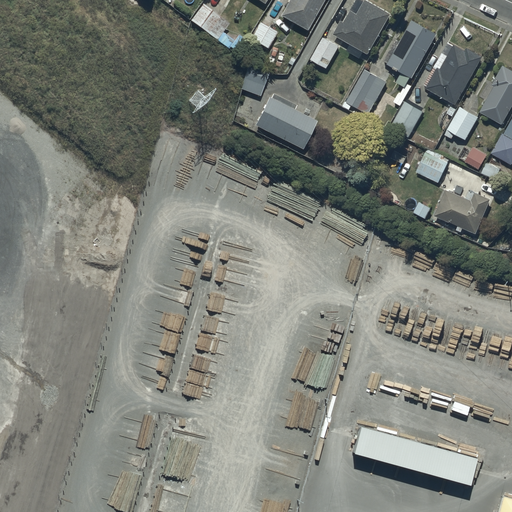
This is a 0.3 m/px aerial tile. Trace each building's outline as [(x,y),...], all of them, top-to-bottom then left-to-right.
[(323,0),(288,0),(281,14),(308,29),(323,0)] [(390,12),(369,0),(363,0),(357,13),(350,9),(344,20),(341,19),(334,33),(354,44),(352,47),(359,50),(360,48),(368,52),(381,29),(384,30),(390,20),(386,19),(390,12)] [(220,16),(202,2),(190,18),(208,32),(220,16)] [(436,32),(412,18),(399,40),(396,38),(384,59),(388,61),(387,63),(411,76),(436,32)] [(268,26),(260,22),(251,38),(268,47),(277,31),(274,29),(275,27),(269,24),(268,26)] [(339,45),(323,35),(310,57),(327,66),(339,45)] [(465,49),(453,43),(440,67),(437,66),(436,68),(432,66),(422,86),(456,103),(482,54),(466,46),(465,49)] [(268,72),(249,64),(240,87),(259,94),(268,72)] [(511,104),(511,68),(502,64),(492,83),(494,84),(480,110),(502,122),(511,104)] [(377,75),(365,68),(346,100),(369,113),(378,96),(368,90),(377,75)] [(296,104),(273,92),(270,97),(269,96),(255,124),(302,147),(316,119),(308,115),(311,111),(305,108),(303,113),(294,108),(296,104)] [(423,110),(404,100),(389,128),(407,138),(423,110)] [(478,115),(459,105),(446,128),(448,129),(445,134),(452,137),(455,132),(465,138),(478,115)] [(511,117),(503,133),(502,132),(491,152),(511,163),(511,161),(511,117)] [(486,153),(473,146),(465,160),(479,167),(486,153)] [(447,162),(425,151),(416,170),(438,180),(447,162)] [(500,168),(486,162),(482,172),(496,178),(500,168)] [(471,199),(446,188),(434,214),(458,224),(456,229),(461,231),(463,226),(476,232),(487,205),(486,204),(489,197),(474,191),(471,199)] [(476,456),(359,423),(351,450),(468,483),(476,456)] [(511,511),(511,493),(500,491),(494,511),(511,511)]
